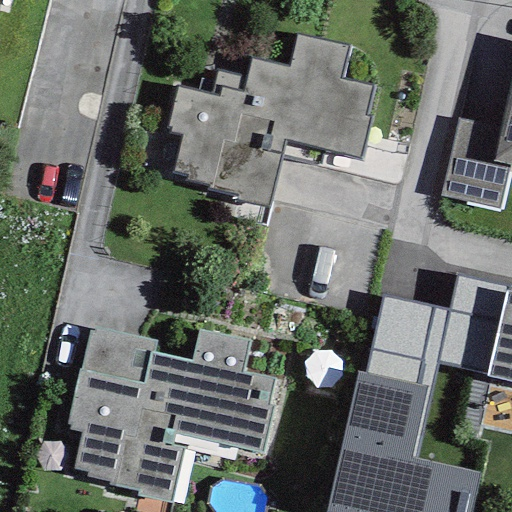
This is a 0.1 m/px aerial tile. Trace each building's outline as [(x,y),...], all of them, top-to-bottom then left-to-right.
[(236,203),(267,211),(284,143),(360,162),(370,121),(364,119),(371,91),(340,83),(349,49),(297,36),(288,70),(252,61),(247,80),(217,73),(211,96),(176,87),(166,127),(170,128),(169,133),(181,136),(172,171),(187,175),(185,182),(238,195),(236,203)] [(511,81),(501,130),(457,120),(440,197),(498,210),(508,166),(511,167),(511,81)] [(505,287),(455,276),(448,312),(436,365),(486,376),(505,290),(505,287)] [(511,291),(505,290),(486,376),(511,382),(511,291)] [(448,312),(381,297),(364,373),(426,386),(431,387),(436,365),(448,312)] [(156,340),(94,327),(93,332),(89,331),(69,428),(84,431),(76,469),(90,471),(89,478),(142,489),(141,494),(173,501),(184,449),(172,447),(175,435),(263,453),(273,406),(268,405),(273,380),(244,374),(251,342),(198,331),(192,360),(154,352),(156,340)] [(468,511),(477,474),(415,460),(410,459),(426,386),(364,373),(357,371),(325,511),(468,511)] [(415,460),(431,387),(426,386),(410,459),(415,460)]
